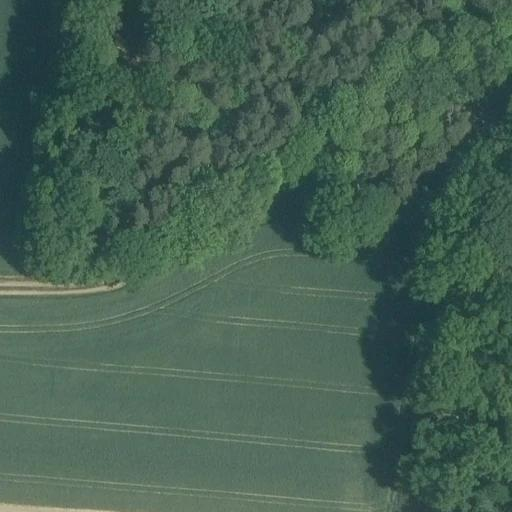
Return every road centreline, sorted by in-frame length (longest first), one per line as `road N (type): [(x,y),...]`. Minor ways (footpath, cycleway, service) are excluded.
road 1 (track): [(511,44),(361,129),(158,266),(116,283),(0,287)]
road 2 (track): [(51,288),(70,240),(229,0)]
